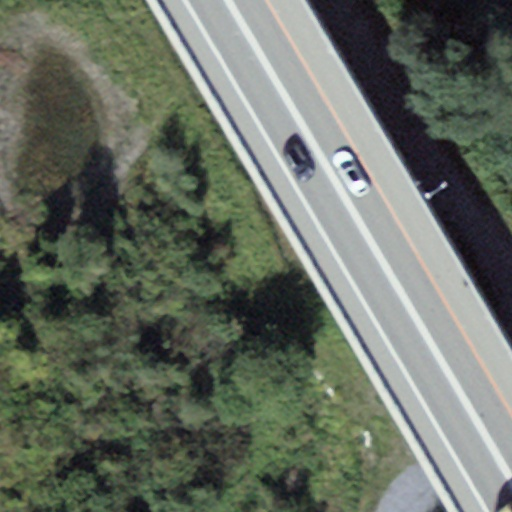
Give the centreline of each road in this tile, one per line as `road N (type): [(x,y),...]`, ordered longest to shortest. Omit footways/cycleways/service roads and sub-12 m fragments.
road 1 (trunk): [(231,0),(511,473)]
road 2 (track): [(351,0),(511,266)]
